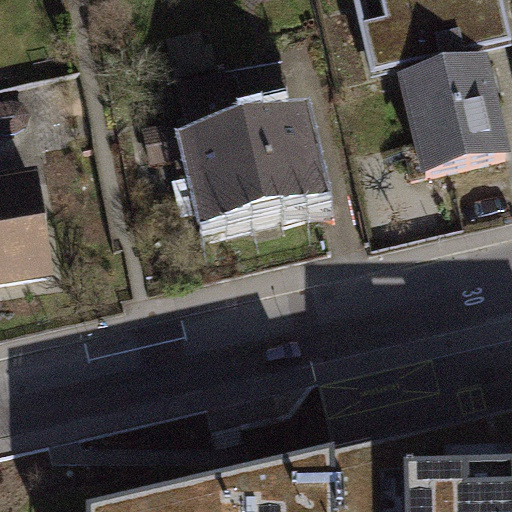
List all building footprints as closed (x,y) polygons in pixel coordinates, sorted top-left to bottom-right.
[(397,99),(486,76),(511,69),(511,7),(510,0),(365,0),(391,100),(397,99)] [(511,177),(486,76),(397,99),(423,200),(511,177)] [(238,141),(227,86),(172,97),(178,125),(138,134),(147,178),(181,171),(196,246),(326,219),(307,127),(238,141)] [(27,109),(0,113),(0,130),(3,144),(33,139),(27,109)] [(0,307),(52,299),(36,192),(0,197),(0,307)] [(511,511),(511,428),(340,469),(342,511),(511,511)] [(342,511),(340,469),(155,511),(342,511)]
